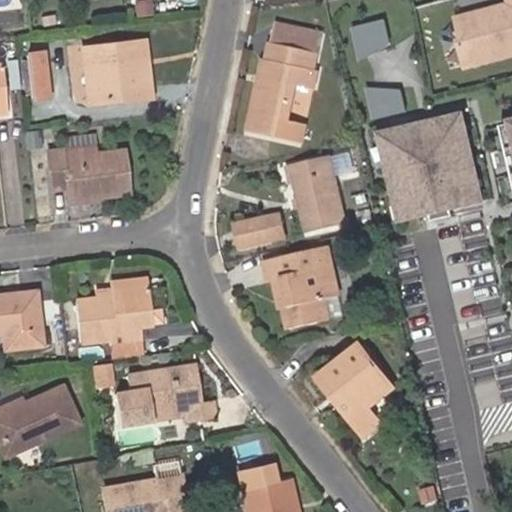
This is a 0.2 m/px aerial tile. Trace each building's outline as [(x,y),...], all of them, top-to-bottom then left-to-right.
[(511,0),(508,0),(510,4),(458,18),(464,42),(462,42),(468,67),(511,54),(511,0)] [(147,12),(134,13),(134,20),(148,19),(147,12)] [(383,21),(352,29),(360,61),(390,43),(383,21)] [(31,27),(32,36),(57,33),(57,24),(31,27)] [(278,24),(273,47),(319,55),(324,35),(278,24)] [(136,67),(144,66),(142,45),(80,53),(85,106),(119,102),(121,106),(148,104),(146,85),(139,86),(136,67)] [(298,144),(302,126),(291,123),(297,89),(317,93),(320,73),(316,72),(319,55),(273,47),(269,63),(267,62),(253,133),(298,144)] [(23,56),(27,101),(46,100),(41,55),(23,56)] [(146,85),(144,66),(136,67),(139,86),(146,85)] [(400,90),(366,88),(373,120),(406,112),(400,90)] [(291,123),(302,126),(305,110),(313,111),(317,93),(297,89),(291,123)] [(461,115),(378,135),(399,221),(482,201),(461,115)] [(511,122),(501,125),(511,174),(511,122)] [(309,128),(302,126),(298,144),(305,146),(309,128)] [(127,199),(121,154),(90,158),(88,140),(59,143),(60,154),(42,156),(47,193),(64,192),(65,206),(96,203),(127,199)] [(347,223),(331,157),(294,165),(309,232),(347,223)] [(240,250),(270,243),(280,240),(277,226),(267,229),(265,219),(235,225),(240,250)] [(332,249),(327,250),(330,267),(335,266),(332,249)] [(276,280),(279,299),(290,296),(292,307),(287,308),(291,330),(332,321),(328,300),(341,297),(335,266),(330,267),(327,250),(267,263),(270,280),(276,280)] [(108,287),(110,293),(147,288),(146,282),(108,287)] [(102,307),(102,304),(75,307),(80,348),(107,344),(109,351),(141,347),(139,330),(136,330),(134,315),(150,313),(147,288),(110,293),(110,296),(112,306),(102,307)] [(34,296),(4,299),(4,303),(0,303),(0,338),(2,338),(4,353),(40,350),(34,296)] [(101,296),(102,304),(102,307),(112,306),(110,296),(101,296)] [(290,296),(279,299),(281,309),(287,308),(292,307),(290,296)] [(136,330),(139,330),(151,328),(150,313),(134,315),(136,330)] [(322,382),(335,399),(339,394),(346,402),(341,407),(368,442),(385,429),(373,411),(396,391),(365,349),(322,382)] [(120,430),(154,424),(153,415),(183,409),(185,418),(187,426),(220,420),(217,402),(202,405),(196,367),(169,372),(170,376),(146,380),(145,376),(125,379),(129,397),(116,399),(120,430)] [(109,388),(106,369),(96,370),(98,389),(109,388)] [(65,393),(25,410),(20,412),(18,408),(0,415),(0,454),(4,463),(81,429),(65,393)] [(339,394),(335,399),(341,407),(346,402),(339,394)] [(153,415),(154,424),(185,418),(183,409),(153,415)] [(181,511),(176,484),(100,497),(102,511),(181,511)] [(246,498),(249,511),(293,511),(288,489),(246,498)] [(419,493),(422,506),(430,505),(427,491),(419,493)]
